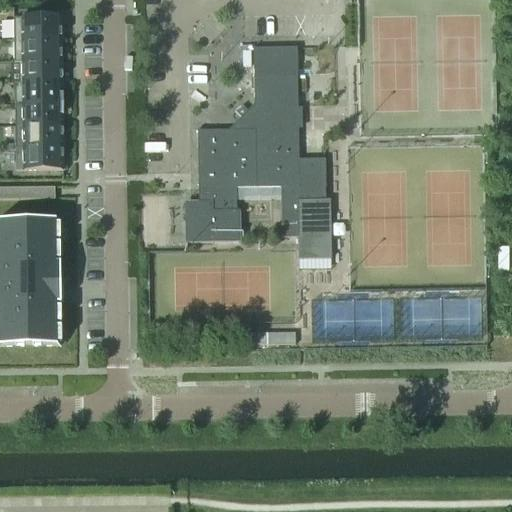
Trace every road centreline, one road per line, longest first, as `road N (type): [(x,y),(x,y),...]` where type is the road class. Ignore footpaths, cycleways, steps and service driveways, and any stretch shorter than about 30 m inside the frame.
road 1 (residential): [(113,0),(118,409)]
road 2 (secondary): [(511,402),(118,409)]
